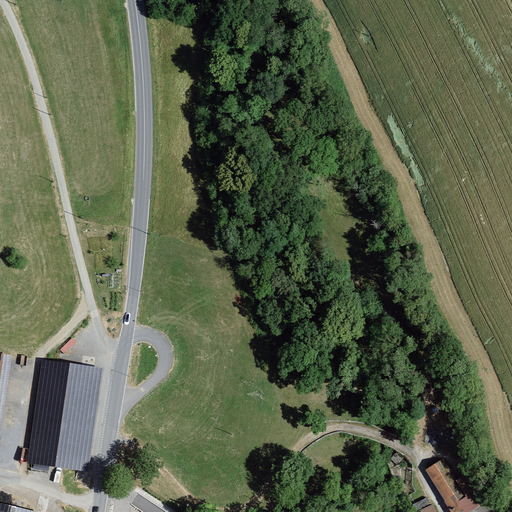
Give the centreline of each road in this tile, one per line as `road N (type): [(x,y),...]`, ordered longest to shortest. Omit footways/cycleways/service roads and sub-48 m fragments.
road 1 (secondary): [(99,511),(143,201),(135,0)]
road 2 (track): [(122,371),(90,309),(28,55),(0,0)]
road 3 (track): [(444,511),(400,444),(328,430),(234,511)]
road 4 (unknown): [(90,309),(38,359),(6,476)]
road 5 (track): [(232,511),(196,503),(142,452),(111,436)]
